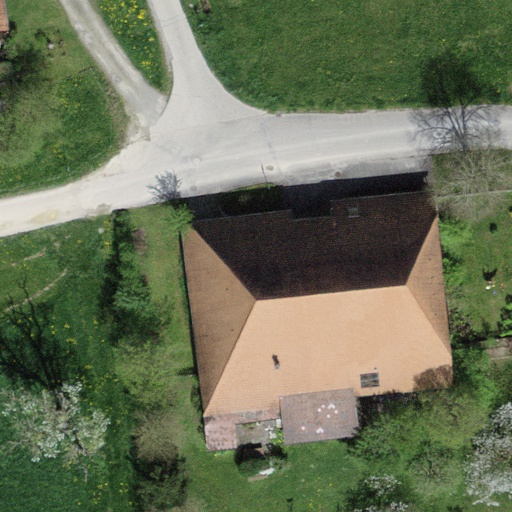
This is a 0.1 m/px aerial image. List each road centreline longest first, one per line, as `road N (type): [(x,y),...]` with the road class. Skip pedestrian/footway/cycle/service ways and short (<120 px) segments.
road 1 (residential): [(511,125),(223,153)]
road 2 (unclassified): [(223,153),(163,0)]
road 3 (track): [(119,189),(0,210)]
